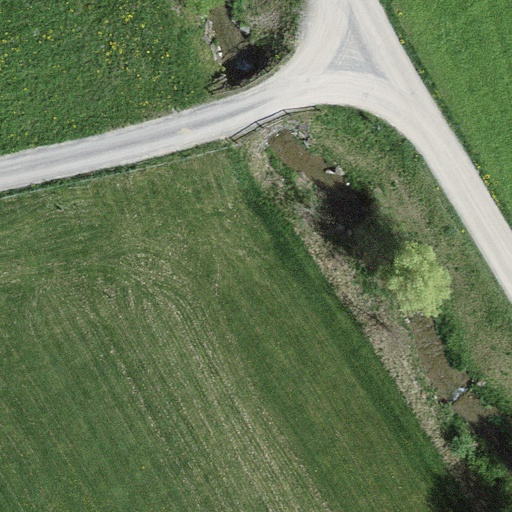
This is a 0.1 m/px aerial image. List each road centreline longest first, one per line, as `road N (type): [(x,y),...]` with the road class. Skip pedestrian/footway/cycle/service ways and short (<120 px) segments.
road 1 (unclassified): [(379,53),(221,119),(0,173)]
road 2 (unclassified): [(379,53),(511,270)]
